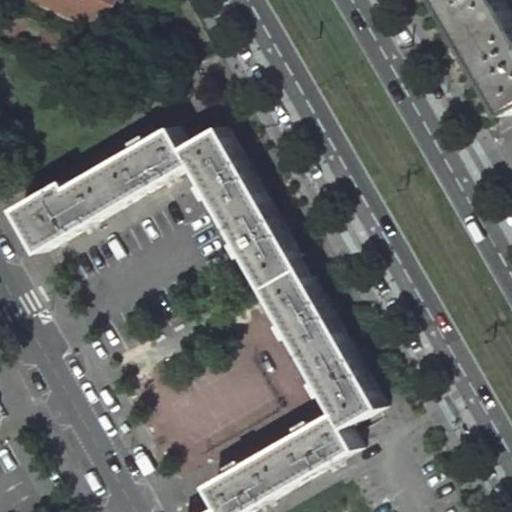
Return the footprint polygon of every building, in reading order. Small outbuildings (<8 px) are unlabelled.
[(123,0),(47,0),(111,28),(123,0)] [(511,10),(506,0),(444,0),(470,44),(511,115),(511,114),(511,10)] [(194,147),(182,126),(159,139),(155,133),(143,140),(146,147),(78,186),(74,180),(24,208),(49,252),(126,207),(203,163),(194,147)] [(271,196),(231,126),(194,147),(203,163),(214,182),(208,185),(216,198),(221,195),(247,240),(241,243),(249,256),(254,252),(294,321),(289,324),(296,337),(301,334),(327,379),(322,382),(329,395),(334,391),(346,411),(355,426),(391,405),(351,336),(311,266),(271,196)] [(355,426),(346,411),(323,424),(320,418),(307,426),(310,431),(254,464),(251,458),(238,466),(241,471),(218,485),(230,505),(233,511),(253,511),(303,484),(368,447),(355,426)]
